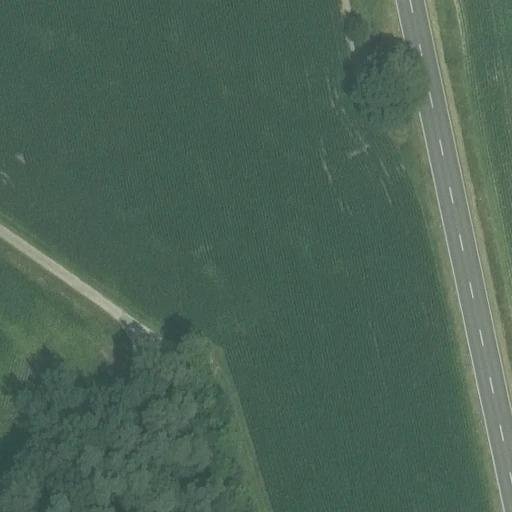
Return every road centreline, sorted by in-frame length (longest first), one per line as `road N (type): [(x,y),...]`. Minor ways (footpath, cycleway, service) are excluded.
road 1 (secondary): [(409,0),(511,483)]
road 2 (unclassified): [(0,232),(150,338),(150,365),(0,491)]
